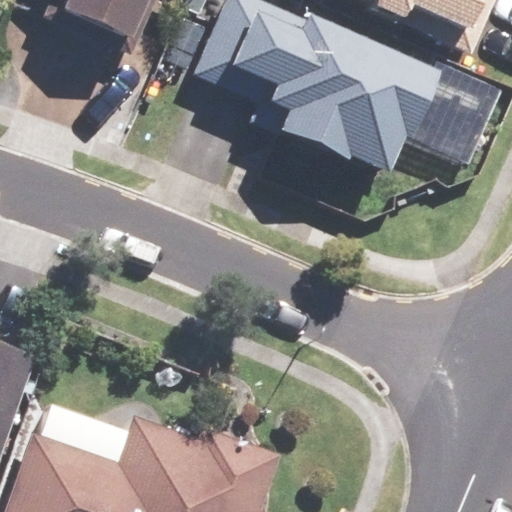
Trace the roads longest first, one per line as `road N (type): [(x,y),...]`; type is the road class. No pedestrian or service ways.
road 1 (residential): [(507,380),(0,185)]
road 2 (residential): [(507,380),(455,511)]
